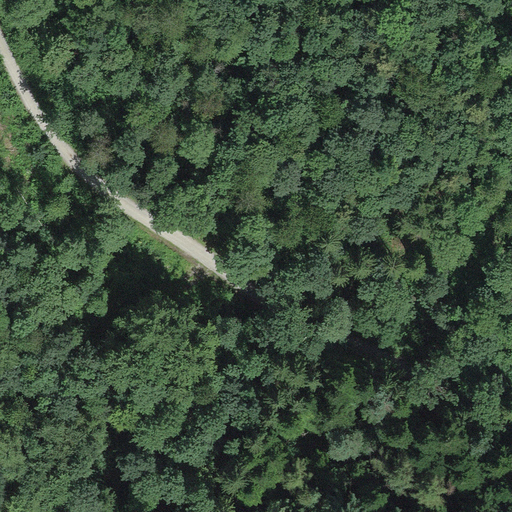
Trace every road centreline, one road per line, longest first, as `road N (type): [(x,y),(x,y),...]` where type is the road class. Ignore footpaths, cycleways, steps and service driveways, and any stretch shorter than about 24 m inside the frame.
road 1 (track): [(0,41),(56,143),(118,198),(249,283),(511,419)]
road 2 (track): [(157,225),(107,324),(128,511)]
